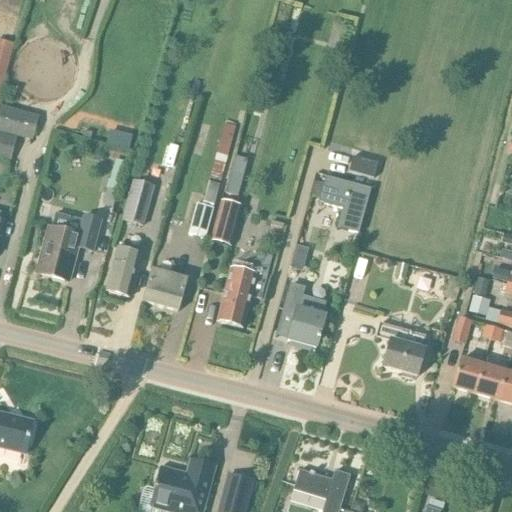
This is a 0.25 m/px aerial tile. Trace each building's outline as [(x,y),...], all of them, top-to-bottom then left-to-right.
[(0,95),(10,62),(13,47),(0,42),(0,95)] [(4,88),(0,103),(12,106),(16,93),(4,88)] [(203,104),(190,154),(203,157),(216,108),(203,104)] [(39,118),(0,107),(0,133),(32,142),(39,118)] [(225,125),(210,180),(220,183),(235,128),(225,125)] [(0,159),(11,162),(17,140),(0,135),(0,159)] [(180,150),(167,146),(161,166),(173,171),(180,150)] [(377,165),(353,158),(348,173),(373,180),(377,165)] [(20,179),(18,179),(19,171),(11,169),(10,177),(6,176),(3,191),(17,194),(20,179)] [(228,176),(223,195),(238,199),(242,180),(229,176),(228,176)] [(325,179),(323,186),(314,183),(310,199),(319,201),(318,204),(342,210),(337,229),(357,235),(369,192),(325,179)] [(107,182),(104,193),(118,196),(122,186),(107,182)] [(153,188),(133,183),(122,222),(142,227),(153,188)] [(197,206),(188,237),(205,241),(219,186),(209,183),(202,207),(197,206)] [(250,191),(245,214),(273,221),(278,198),(250,191)] [(241,208),(221,202),(211,242),(231,248),(241,208)] [(48,229),(41,255),(36,275),(68,283),(77,249),(92,253),(100,222),(84,218),(79,237),(48,229)] [(511,238),(503,236),(501,245),(511,247),(511,238)] [(118,249),(110,274),(105,293),(128,300),(141,255),(118,249)] [(222,304),(217,323),(242,330),(247,311),(250,298),(260,301),(271,258),(257,255),(252,275),(231,270),(222,304)] [(405,283),(408,268),(398,266),(394,280),(405,283)] [(495,269),(492,280),(506,284),(509,273),(495,269)] [(151,272),(148,284),(142,303),(177,313),(186,282),(151,272)] [(476,279),(472,295),(485,299),(488,282),(476,279)] [(290,286),(288,294),(282,313),(295,317),(287,343),(315,350),(324,319),(322,319),(325,305),(300,297),(302,289),(290,286)] [(484,321),(495,324),(511,329),(511,317),(499,314),(498,315),(486,312),(488,304),(473,300),(469,314),(485,318),(484,321)] [(466,346),(471,324),(458,320),(452,343),(466,346)] [(379,325),(378,329),(375,339),(389,343),(382,369),(416,379),(424,351),(422,351),(425,338),(379,325)] [(481,339),(490,341),(494,330),(485,327),(481,339)] [(503,333),(494,330),(490,341),(499,344),(503,333)] [(459,362),(457,370),(452,389),(475,396),(482,368),(459,362)] [(482,368),(475,396),(498,402),(505,375),(482,368)] [(511,376),(505,375),(498,402),(511,406),(511,376)] [(33,423),(32,423),(31,426),(11,421),(11,418),(0,415),(0,449),(25,456),(33,423)] [(202,511),(209,488),(214,468),(190,462),(186,477),(161,470),(156,486),(154,486),(153,490),(156,491),(155,491),(148,490),(143,492),(138,511),(202,511)] [(343,511),(339,511),(350,477),(334,472),(332,481),(314,476),(314,475),(309,473),(309,475),(299,472),(292,492),(325,502),(321,511),(343,511)] [(245,511),(254,481),(230,475),(219,511),(245,511)] [(429,480),(424,496),(440,501),(445,485),(429,480)] [(473,491),(469,505),(487,510),(491,497),(473,491)] [(354,502),(350,511),(363,511),(365,505),(354,502)]
